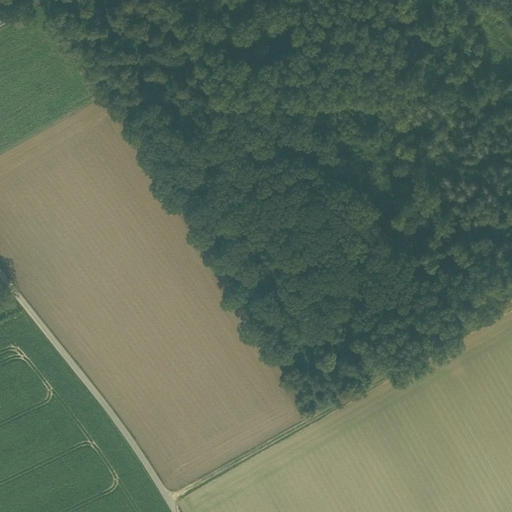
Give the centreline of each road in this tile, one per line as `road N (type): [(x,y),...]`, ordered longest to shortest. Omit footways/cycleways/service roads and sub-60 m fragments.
road 1 (track): [(167,499),(511,307)]
road 2 (residential): [(0,273),(140,451),(175,511)]
